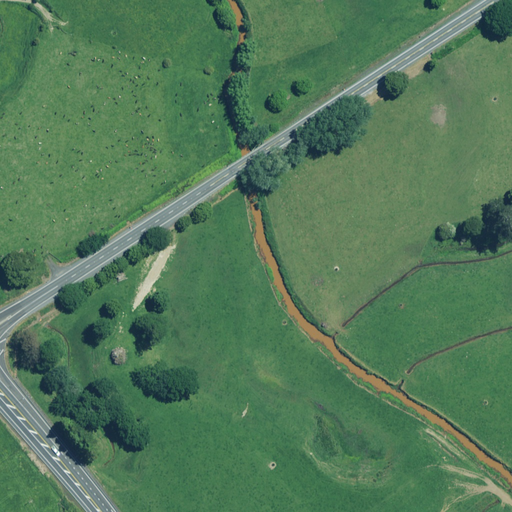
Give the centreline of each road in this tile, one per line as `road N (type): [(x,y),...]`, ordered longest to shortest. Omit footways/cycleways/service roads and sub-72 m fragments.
road 1 (tertiary): [(496,0),(0,323)]
road 2 (primary): [(3,392),(99,511)]
